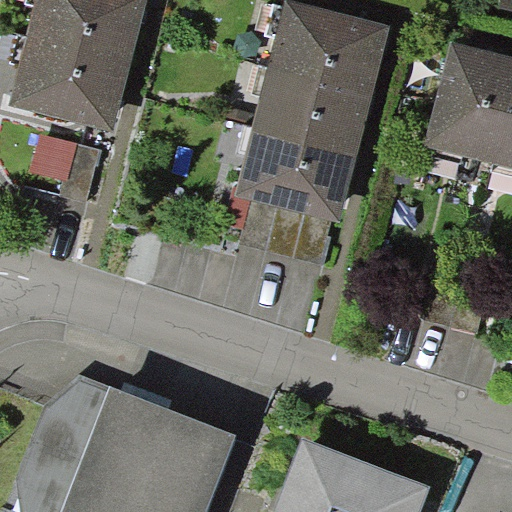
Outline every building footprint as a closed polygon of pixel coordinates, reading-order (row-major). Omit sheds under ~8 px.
[(0,105),(105,130),(134,0),(21,0),(0,94),(0,105)] [(326,221),(375,28),(272,2),(223,195),(326,221)] [(511,170),(511,63),(439,45),(413,144),(511,170)] [(205,511),(236,434),(80,374),(45,405),(17,477),(22,511),(205,511)] [(406,511),(415,487),(290,444),(265,511),(406,511)]
